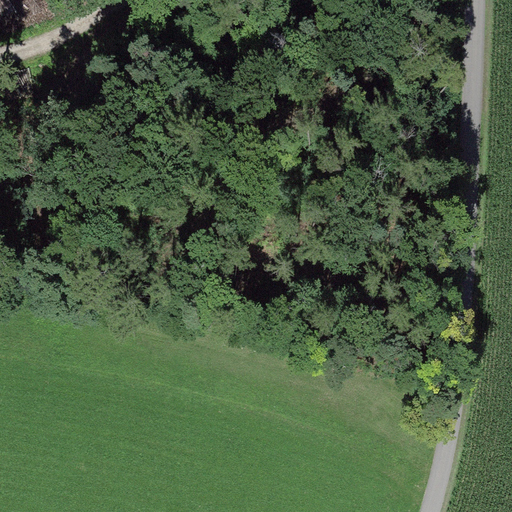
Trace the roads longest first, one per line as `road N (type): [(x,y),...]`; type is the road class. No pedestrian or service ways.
road 1 (unclassified): [(430,511),(455,394),(473,0)]
road 2 (track): [(0,55),(141,0)]
